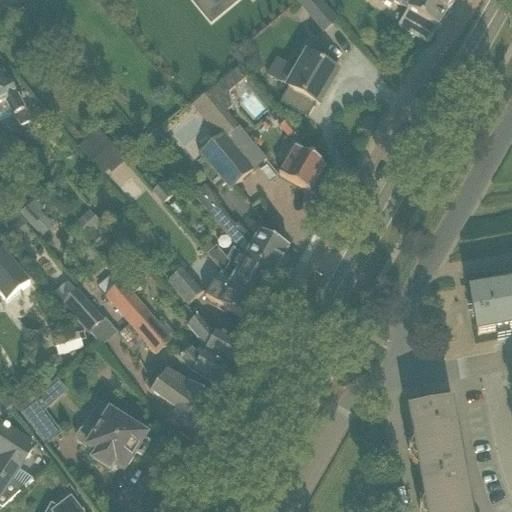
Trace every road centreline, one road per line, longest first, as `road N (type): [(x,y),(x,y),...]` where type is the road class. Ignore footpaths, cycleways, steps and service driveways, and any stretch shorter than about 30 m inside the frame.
road 1 (secondary): [(211,511),(503,0)]
road 2 (residential): [(399,365),(404,310),(511,122)]
road 3 (residential): [(287,511),(343,413),(399,365)]
road 4 (unknown): [(399,365),(416,511)]
